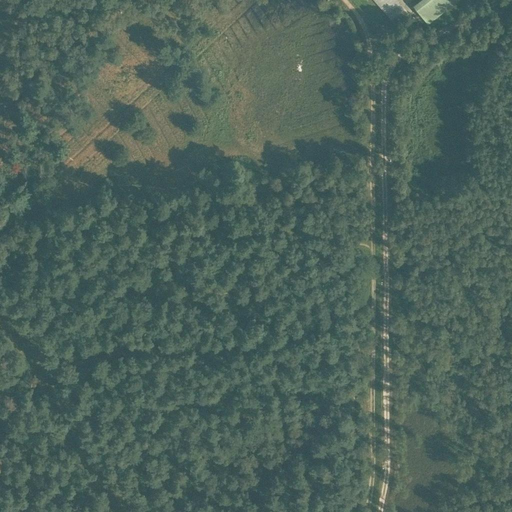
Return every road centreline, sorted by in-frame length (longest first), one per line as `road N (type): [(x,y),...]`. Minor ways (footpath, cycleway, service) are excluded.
road 1 (unknown): [(356,511),(365,455),(363,279),(325,230),(272,197),(219,179),(174,190),(106,190),(21,217),(0,234)]
road 2 (track): [(0,420),(47,376),(132,347),(204,301),(324,267),(345,253),(370,215)]
road 3 (track): [(370,215),(371,436),(363,511)]
road 4 (track): [(344,0),(365,45),(370,142)]
